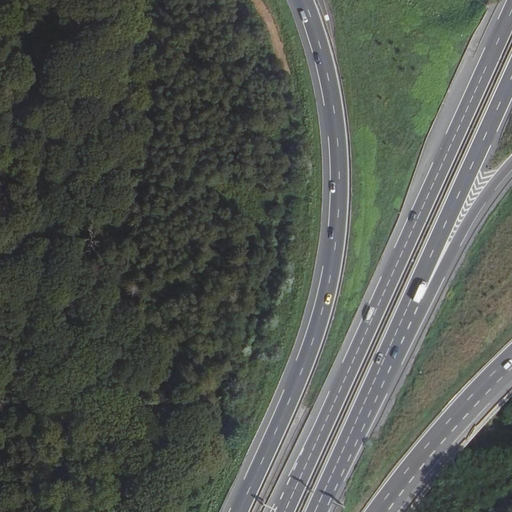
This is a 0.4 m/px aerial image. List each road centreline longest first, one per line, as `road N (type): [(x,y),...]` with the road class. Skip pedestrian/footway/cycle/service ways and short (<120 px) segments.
road 1 (trunk): [(511,9),(284,511)]
road 2 (motorway): [(304,0),(336,125),(333,249),(314,335),(239,511)]
road 3 (motorway): [(408,316),(511,76)]
road 4 (trunk): [(317,511),(408,316)]
road 5 (motorway): [(381,511),(511,359)]
road 6 (trunk): [(408,316),(511,161)]
